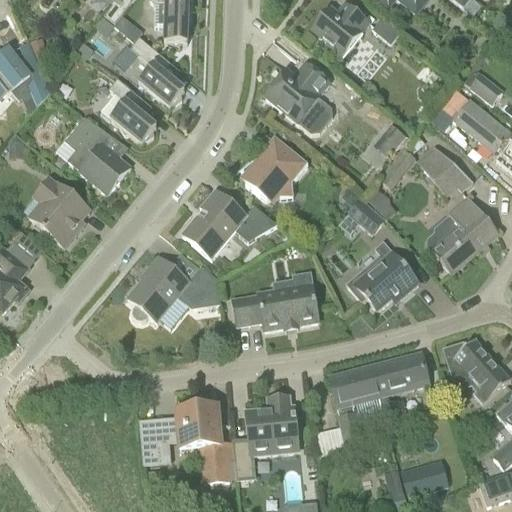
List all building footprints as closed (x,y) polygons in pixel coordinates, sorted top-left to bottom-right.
[(100,0),(112,9),(102,23),(112,31),(120,21),(136,0),(100,0)] [(185,3),(187,1),(185,0),(151,0),(147,5),(154,10),(153,33),(163,33),(163,49),(166,49),(178,53),(182,50),(186,50),(187,9),(185,9),(185,3)] [(415,19),(430,0),(367,0),(368,1),(368,0),(371,0),(387,12),(395,3),(415,19)] [(446,0),(471,21),(480,10),(468,0),(446,0)] [(360,39),(368,29),(344,9),(335,19),(329,14),(310,37),(326,50),(324,53),(340,66),(361,40),(360,39)] [(112,31),(122,39),(130,29),(120,21),(112,31)] [(102,23),(94,33),(104,41),(112,31),(102,23)] [(389,50),(399,38),(381,23),(371,35),(389,50)] [(133,48),(141,39),(132,32),(124,41),(133,48)] [(40,55),(50,44),(41,36),(31,47),(40,55)] [(181,106),(181,101),(183,97),(159,77),(167,67),(138,43),(129,54),(143,66),(129,82),(147,97),(152,104),(155,104),(169,115),(171,112),(181,106)] [(0,95),(2,93),(7,99),(10,97),(17,106),(21,105),(21,104),(31,100),(27,91),(31,86),(33,83),(32,80),(29,82),(8,55),(0,61),(0,95)] [(317,104),(328,90),(303,70),(292,84),(285,78),(264,104),(309,141),(318,140),(330,123),(330,114),(317,104)] [(480,79),(478,82),(473,77),(464,89),(469,93),(468,95),(491,112),(502,97),(480,79)] [(153,142),(152,137),(155,134),(130,112),(138,103),(116,85),(108,95),(114,100),(100,117),(109,125),(119,133),(124,141),(127,141),(140,151),(143,149),(153,142)] [(493,159),(509,139),(469,105),(452,126),(493,159)] [(98,147),(104,137),(84,123),(55,157),(78,176),(77,177),(107,201),(130,174),(98,147)] [(389,130),(372,151),(386,162),(403,141),(389,130)] [(273,144),(272,146),(264,140),(256,151),(263,157),(253,169),(254,170),(256,167),(260,170),(244,190),(266,208),(273,199),(279,204),(292,203),(291,191),(307,171),(273,144)] [(460,198),(471,188),(433,153),(416,167),(442,199),(453,189),(460,198)] [(401,154),(377,185),(390,195),(414,164),(409,160),(401,154)] [(56,190),(55,190),(49,185),(33,204),(39,209),(27,223),(63,253),(83,230),(80,227),(89,217),(56,190)] [(352,212),(361,202),(345,187),(342,190),(347,195),(341,202),(352,212)] [(253,211),(245,221),(214,195),(199,214),(201,215),(181,240),(210,265),(233,238),(246,248),(276,231),(253,211)] [(449,281),(498,240),(467,204),(447,220),(449,222),(434,234),(434,238),(425,245),(425,252),(449,281)] [(360,206),(347,220),(370,240),(383,226),(360,206)] [(396,311),(420,292),(386,249),(377,256),(385,266),(369,279),(366,275),(347,290),(362,309),(366,305),(377,319),(392,307),(396,311)] [(0,317),(2,319),(13,305),(14,304),(18,307),(27,296),(21,290),(20,289),(17,287),(27,275),(4,256),(0,252),(0,317)] [(148,278),(126,305),(133,311),(133,312),(132,312),(132,313),(132,314),(131,315),(131,316),(131,317),(131,318),(131,319),(132,320),(132,321),(132,322),(133,322),(133,323),(134,323),(134,324),(135,324),(135,325),(136,325),(137,326),(138,326),(139,326),(140,327),(141,327),(142,327),(143,327),(143,326),(144,326),(145,326),(146,325),(147,325),(147,324),(148,324),(148,323),(149,323),(156,329),(180,300),(197,314),(220,311),(217,285),(200,272),(188,287),(157,262),(145,276),(148,278)] [(313,289),(311,289),(310,279),(291,281),(291,287),(271,289),(272,294),(258,296),(259,299),(233,302),(236,329),(262,325),(263,334),(318,327),(313,289)] [(472,400),(482,411),(488,405),(510,386),(474,345),(462,356),(461,351),(456,353),(456,352),(444,356),(452,382),(453,382),(454,387),(468,382),(471,386),(478,394),(472,400)] [(377,403),(428,389),(420,359),(370,372),(377,403)] [(351,410),(377,403),(370,372),(328,383),(347,456),(362,453),(351,410)] [(293,413),(288,414),(287,403),(267,405),(268,416),(245,418),(248,447),(232,448),(235,486),(253,484),(251,461),(297,457),(294,429),(295,429),(295,423),(294,423),(293,413)] [(400,405),(379,411),(382,421),(385,431),(406,425),(400,405)] [(511,405),(496,420),(511,438),(511,446),(494,462),(504,474),(511,467),(511,405)] [(229,449),(220,450),(216,412),(190,414),(189,412),(175,413),(175,415),(179,455),(205,453),(209,489),(228,487),(226,465),(230,465),(229,449)] [(139,429),(141,451),(157,450),(154,427),(139,429)] [(413,474),(399,478),(405,503),(447,492),(440,467),(413,474)] [(511,489),(508,478),(477,489),(485,511),(511,502),(511,489)] [(406,511),(406,510),(403,499),(382,504),(383,511),(406,511)]
